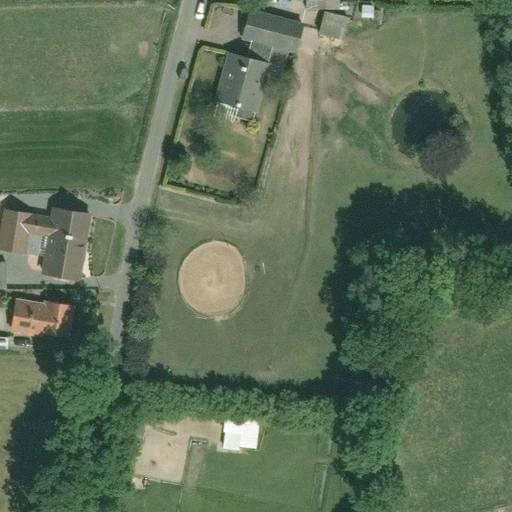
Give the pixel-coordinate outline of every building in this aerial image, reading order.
[(199,99),(247,114),(269,40),(282,44),(292,10),(257,0),(244,0),(234,38),(218,33),(213,50),(199,99)] [(327,32),(351,38),(356,15),(332,9),(327,32)] [(70,273),(84,199),(46,192),(44,206),(0,198),(0,236),(30,243),(26,265),(70,273)] [(61,328),(67,293),(7,284),(2,319),(61,328)] [(230,447),(264,448),(265,417),(231,416),(230,447)]
